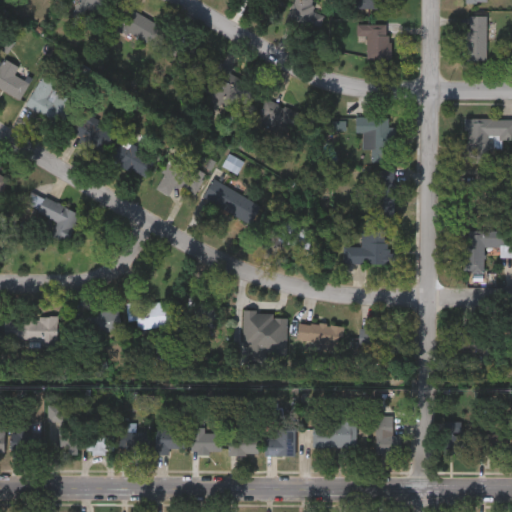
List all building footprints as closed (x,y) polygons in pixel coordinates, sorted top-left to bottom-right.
[(111,0),(101,20),(73,5),(75,0),(111,0)] [(293,0),(283,22),(315,36),(324,14),(312,9),(313,6),(310,4),(311,0),(293,0)] [(386,10),(385,0),(356,0),(356,10),(386,10)] [(113,26),(126,5),(164,29),(151,49),(113,26)] [(466,61),(466,15),(486,15),(486,61),(466,61)] [(356,34),(356,23),(389,23),(389,58),(367,58),(367,34),(356,34)] [(211,57),(200,76),(159,52),(171,33),(211,57)] [(19,100),(0,87),(0,57),(33,78),(19,100)] [(203,94),(218,64),(256,82),(241,112),(203,94)] [(56,81),(51,89),(72,101),(60,124),(25,105),(42,74),(56,81)] [(300,112),(289,135),(256,120),(266,97),(300,112)] [(112,128),(100,148),(73,132),(84,112),(112,128)] [(363,132),(356,132),(355,116),(391,116),(391,160),(371,160),(371,149),(363,149),(363,132)] [(463,163),(463,117),(511,117),(511,139),(502,139),(502,148),(491,148),(491,163),(463,163)] [(346,118),(347,130),(327,131),(326,119),(346,118)] [(144,178),(111,157),(123,138),(156,159),(144,178)] [(236,172),(222,164),(229,153),(242,161),(236,172)] [(203,172),(189,203),(154,187),(169,156),(203,172)] [(0,190),(0,169),(9,175),(0,190)] [(395,206),(376,206),(376,169),(395,169),(395,206)] [(491,169),(491,212),(462,212),(462,180),(475,180),(475,169),(491,169)] [(248,224),(203,199),(214,179),(260,204),(248,224)] [(70,227),(24,206),(31,190),(77,211),(70,227)] [(343,246),(361,246),(362,229),(391,229),(391,264),(343,263),(343,246)] [(486,272),(460,272),(460,241),(467,241),(467,230),(486,230),(486,272)] [(217,324),(187,324),(187,299),(217,299),(217,324)] [(166,301),(167,325),(130,327),(129,303),(166,301)] [(118,331),(83,331),(83,311),(118,311),(118,331)] [(245,311),(286,311),(286,354),(245,354),(245,311)] [(58,344),(6,344),(6,317),(58,317),(58,344)] [(343,326),(340,348),(296,342),(299,320),(343,326)] [(360,327),(398,327),(398,352),(360,352),(360,327)] [(58,420),(47,420),(47,404),(62,404),(62,417),(76,417),(77,453),(58,453),(58,420)] [(312,447),(312,423),(339,423),(339,412),(356,412),(356,447),(312,447)] [(401,435),(401,456),(376,456),(376,414),(392,414),(392,435),(401,435)] [(205,427),(205,432),(217,432),(217,453),(189,453),(189,427),(205,427)] [(168,453),(156,453),(156,428),(184,428),(184,447),(168,447),(168,453)] [(148,429),(148,449),(119,449),(119,429),(148,429)] [(113,453),(87,454),(87,432),(113,432),(113,453)] [(257,432),(257,455),(228,455),(228,432),(257,432)] [(265,432),(294,432),(294,455),(265,455),(265,432)] [(445,453),(445,432),(468,432),(468,453),(445,453)] [(477,433),(507,433),(507,455),(477,455),(477,433)]
